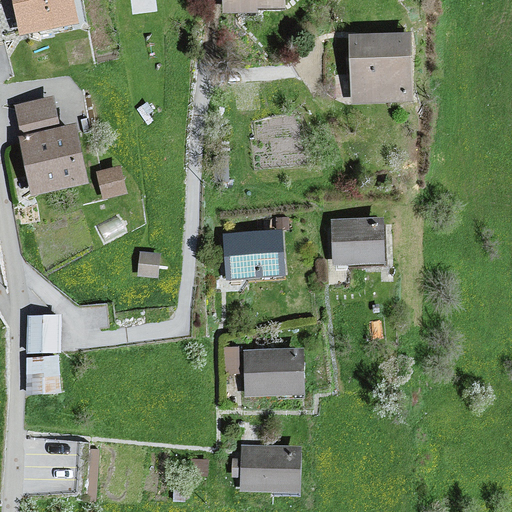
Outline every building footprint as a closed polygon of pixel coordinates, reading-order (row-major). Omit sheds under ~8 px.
[(87,0),(19,0),(28,46),(94,33),(87,0)] [(293,0),(230,0),(230,17),(294,16),(293,0)] [(424,41),(358,41),(359,106),(425,106),(424,41)] [(20,113),(39,205),(100,193),(87,131),(70,135),(64,104),(20,113)] [(105,181),(110,208),(133,204),(129,177),(105,181)] [(397,225),(335,226),(336,271),(398,269),(397,225)] [(289,237),(227,241),(230,288),(292,284),(289,237)] [(167,261),(145,259),(142,284),(164,287),(167,261)] [(70,322),(35,321),(35,357),(70,357),(70,322)] [(315,358),(250,358),(249,401),(314,401),(315,358)] [(69,367),(30,366),(30,400),(69,400),(69,367)] [(309,454),(250,449),(246,492),(306,497),(309,454)]
